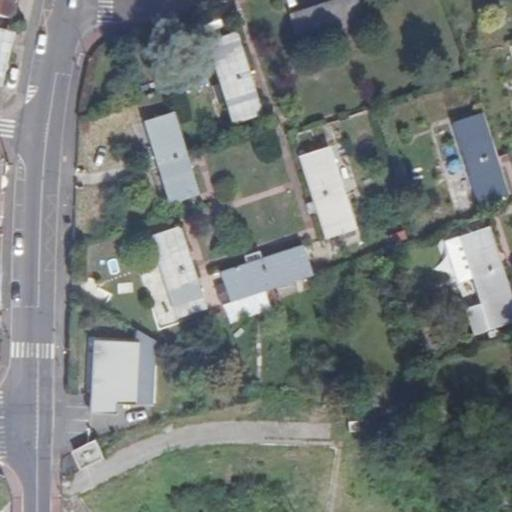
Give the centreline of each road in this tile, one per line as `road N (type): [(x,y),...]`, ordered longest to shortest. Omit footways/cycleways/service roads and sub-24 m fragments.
road 1 (tertiary): [(37,438),(34,306),(47,139)]
road 2 (tertiary): [(47,139),(65,10)]
